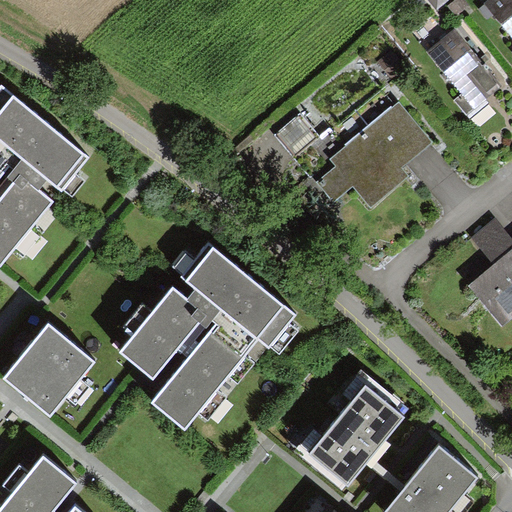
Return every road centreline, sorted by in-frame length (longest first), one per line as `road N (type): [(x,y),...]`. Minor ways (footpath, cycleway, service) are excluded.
road 1 (residential): [(511,458),(370,322),(130,126),(0,45)]
road 2 (residential): [(511,172),(378,283)]
